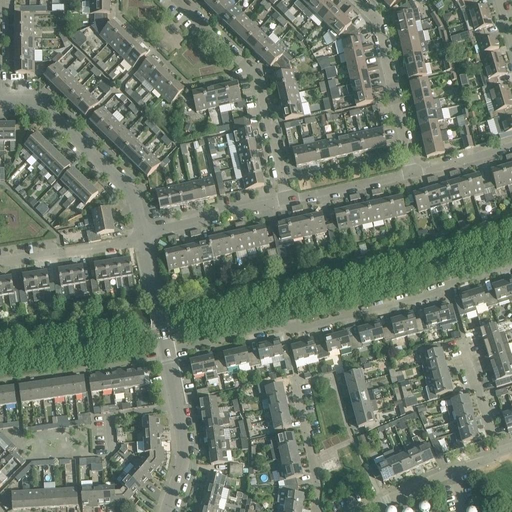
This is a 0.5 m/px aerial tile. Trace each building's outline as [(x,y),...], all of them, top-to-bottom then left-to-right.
[(207,0),(204,4),(213,12),(224,0),(207,0)] [(224,0),(213,12),(221,20),(234,6),(227,0),(224,0)] [(299,0),(294,5),(302,13),(307,7),(314,0),(299,0)] [(314,0),(307,7),(302,13),(310,20),(311,20),(315,15),(328,2),(329,3),(330,3),(332,0),(314,0)] [(398,0),(382,0),(382,1),(390,8),(398,0)] [(460,0),(456,3),(460,9),(474,2),(472,0),(460,0)] [(396,15),(394,16),(397,27),(414,23),(420,22),(418,11),(412,1),(395,11),(396,15)] [(442,1),(436,5),(439,10),(445,6),(442,1)] [(315,15),(311,20),(318,27),(323,22),(336,9),(330,3),(329,3),(328,2),(315,15)] [(474,2),(460,9),(463,15),(465,23),(489,16),(489,15),(491,15),(488,6),(477,9),(474,2)] [(85,3),(82,3),(82,15),(90,15),(95,15),(95,26),(103,22),(107,20),(107,15),(109,15),(109,3),(90,3),(85,3)] [(280,3),(276,8),(280,12),(284,7),(280,3)] [(221,20),(229,28),(242,14),(234,6),(221,20)] [(336,9),(323,22),(331,30),(343,17),(345,18),(349,14),(345,11),(342,15),(336,9)] [(229,28),(237,36),(250,22),(242,14),(229,28)] [(15,17),(15,28),(34,28),(34,16),(15,17)] [(468,32),(458,35),(461,42),(470,39),(485,35),(483,29),(492,26),(489,16),(465,23),(468,32)] [(333,44),(341,40),(357,31),(351,25),(351,24),(345,18),(343,17),(331,30),(327,33),(333,44)] [(443,27),(438,18),(434,20),(439,28),(443,27)] [(103,22),(91,27),(99,36),(108,44),(121,31),(113,22),(111,24),(107,20),(103,22)] [(237,36),(245,44),(259,30),(250,22),(237,36)] [(399,38),(417,33),(414,23),(397,27),(399,38)] [(15,28),(15,40),(34,40),(34,28),(15,28)] [(245,44),(254,52),(267,38),(259,30),(245,44)] [(121,31),(108,44),(116,52),(129,39),(121,31)] [(362,52),(368,51),(367,46),(361,48),(359,39),(357,31),(341,40),(344,54),(361,50),(362,52)] [(417,33),(399,38),(402,48),(419,44),(425,43),(423,32),(417,33)] [(267,38),(254,52),(262,60),(275,46),(280,41),(273,34),(268,39),(267,38)] [(478,45),(480,54),(489,51),(499,48),(496,38),(487,41),(485,35),(470,39),(472,47),(478,45)] [(129,39),(116,52),(124,60),(137,46),(129,39)] [(34,40),(15,40),(15,51),(34,51),(34,40)] [(275,46),(262,60),(270,68),(272,66),(275,70),(289,62),(282,56),(284,54),(283,54),(287,49),(280,42),(276,47),(275,46)] [(422,55),(419,44),(402,48),(404,59),(422,55)] [(137,46),(124,60),(133,68),(146,55),(137,46)] [(364,60),(362,52),(361,50),(344,54),(346,64),(364,60)] [(34,51),(15,51),(15,63),(34,62),(42,62),(42,51),(34,51)] [(490,57),(489,51),(480,54),(474,56),(476,63),(482,62),(484,70),(502,65),(499,54),(490,57)] [(316,60),(322,59),(324,59),(322,52),(317,53),(314,55),(316,60)] [(404,59),(406,69),(424,65),(422,55),(404,59)] [(137,73),(146,81),(159,67),(150,59),(137,73)] [(443,61),(446,72),(454,70),(451,59),(443,61)] [(364,60),(346,64),(349,75),(366,71),(367,73),(372,72),(371,67),(366,69),(364,60)] [(34,62),(15,63),(15,75),(34,74),(34,62)] [(277,75),(275,75),(277,87),(296,83),(293,71),(291,71),(289,62),(275,70),(277,75)] [(52,85),(65,71),(57,63),(56,65),(44,77),(52,85)] [(479,72),(483,88),(496,84),(498,83),(496,77),(507,74),(504,64),(502,65),(484,70),(479,72)] [(406,69),(409,80),(426,76),(424,65),(406,69)] [(146,81),(141,85),(150,93),(154,89),(167,75),(159,67),(146,81)] [(330,69),(325,70),(325,71),(328,80),(335,79),(333,68),(330,69)] [(52,85),(60,93),(74,79),(65,71),(52,85)] [(369,81),(367,73),(366,71),(349,75),(351,85),(369,81)] [(154,89),(162,97),(175,83),(167,75),(154,89)] [(69,101),(82,87),(74,79),(60,93),(69,101)] [(102,83),(101,84),(109,93),(110,91),(111,84),(110,83),(106,79),(102,83)] [(335,80),(328,82),(330,91),(337,89),(335,80)] [(430,91),(427,80),(410,84),(412,95),(430,91)] [(369,81),(351,85),(346,87),(349,97),(354,96),(371,92),(372,94),(377,93),(376,88),(371,90),(369,81)] [(184,91),(175,83),(162,97),(170,105),(179,96),(185,103),(187,97),(182,93),(184,91)] [(237,83),(226,86),(230,105),(241,102),(237,83)] [(277,87),(280,98),(298,94),(296,83),(277,87)] [(489,94),(492,103),(510,97),(507,87),(498,90),(496,84),(483,88),(481,88),(484,96),(489,94)] [(226,86),(215,89),(219,107),(230,105),(226,86)] [(69,101),(77,109),(90,95),(82,87),(69,101)] [(208,110),(219,107),(215,89),(203,91),(208,110)] [(332,101),(340,99),(338,89),(337,89),(330,91),(332,101)] [(196,112),(208,110),(203,91),(192,94),(192,96),(187,97),(185,103),(193,101),(196,112)] [(414,105),(432,101),(430,91),(412,95),(414,105)] [(374,103),(372,94),(371,92),(354,96),(356,107),(374,103)] [(280,98),(282,109),(301,105),(298,94),(280,98)] [(77,109),(85,117),(98,104),(90,95),(77,109)] [(494,119),(506,116),(504,110),(511,107),(511,103),(510,97),(492,103),(494,111),(489,113),(491,120),(494,119)] [(417,116),(441,110),(439,100),(432,101),(414,105),(417,116)] [(285,121),(303,116),(301,105),(282,109),(285,121)] [(90,121),(98,130),(111,116),(103,108),(90,121)] [(441,110),(417,116),(419,126),(437,122),(450,119),(448,109),(441,110)] [(494,119),(498,136),(504,134),(511,131),(511,120),(510,121),(509,115),(506,116),(494,119)] [(106,138),(119,124),(111,116),(98,130),(106,138)] [(245,127),(250,126),(250,123),(249,121),(244,122),(243,119),(233,121),(235,130),(245,127)] [(437,122),(419,126),(422,137),(439,133),(437,122)] [(4,125),(4,142),(10,142),(10,152),(15,152),(15,142),(15,124),(4,125)] [(106,138),(114,146),(128,132),(119,124),(106,138)] [(186,126),(184,132),(191,135),(193,129),(186,126)] [(382,128),(370,131),(375,150),(386,147),(382,128)] [(251,130),(233,134),(235,146),(254,141),(251,130)] [(359,134),(363,152),(375,150),(370,131),(359,134)] [(446,131),(439,133),(422,137),(424,147),(442,143),(448,142),(446,131)] [(114,146),(123,154),(136,140),(128,132),(114,146)] [(33,155),(46,143),(37,134),(25,147),(30,152),(23,159),(26,162),(33,155)] [(359,134),(348,136),(352,155),(363,152),(359,134)] [(337,139),(341,157),(352,155),(348,136),(337,139)] [(465,138),(461,139),(464,150),(472,148),(469,137),(465,138)] [(314,138),(302,140),(304,146),(308,165),(319,162),(315,144),(314,138)] [(337,139),(326,141),(330,160),(341,157),(337,139)] [(123,154),(131,162),(144,148),(136,140),(123,154)] [(235,146),(238,157),(256,152),(254,141),(235,146)] [(315,144),(319,162),(330,160),(326,141),(315,144)] [(42,163),(54,151),(46,143),(33,155),(38,160),(31,166),(35,170),(42,163)] [(442,143),(424,147),(427,158),(444,154),(442,143)] [(308,165),(304,146),(292,149),(296,167),(308,165)] [(131,162),(139,170),(152,156),(144,148),(131,162)] [(50,171),(62,159),(54,151),(42,163),(46,167),(39,174),(43,178),(50,171)] [(256,152),(238,157),(240,168),(259,163),(256,152)] [(159,166),(160,164),(152,156),(139,170),(147,178),(159,166)] [(62,159),(50,171),(54,175),(47,182),(51,186),(58,179),(70,167),(62,159)] [(240,168),(243,179),(261,175),(259,163),(240,168)] [(511,164),(502,168),(508,186),(511,184),(511,164)] [(496,189),(508,186),(502,168),(491,171),(494,182),(488,184),(490,189),(494,188),(496,187),(496,189)] [(69,190),(82,178),(73,169),(61,182),(66,187),(59,194),(62,197),(69,190)] [(243,179),(245,190),(264,186),(261,175),(243,179)] [(479,175),(468,178),(473,196),(484,193),(485,196),(484,196),(486,203),(493,201),(492,197),(490,189),(488,184),(482,186),(479,175)] [(77,198),(90,186),(82,178),(69,190),(74,195),(67,202),(71,205),(77,198)] [(468,178),(457,181),(462,200),(473,196),(468,178)] [(201,181),(205,200),(216,197),(212,179),(201,181)] [(190,184),(194,202),(205,200),(201,181),(190,184)] [(457,181),(446,185),(451,203),(462,200),(457,181)] [(178,186),(183,205),(194,202),(190,184),(178,186)] [(446,185),(435,188),(440,206),(451,203),(446,185)] [(90,186),(77,198),(82,202),(75,210),(79,213),(86,206),(98,194),(90,186)] [(167,189),(171,207),(183,205),(178,186),(167,189)] [(435,188),(424,191),(430,209),(440,206),(435,188)] [(167,189),(156,191),(160,210),(171,207),(167,189)] [(418,213),(430,209),(424,191),(413,195),(416,205),(410,207),(411,212),(417,210),(418,213)] [(32,197),(27,202),(32,208),(37,203),(32,197)] [(402,197),(390,200),(394,218),(406,215),(405,214),(411,212),(410,207),(404,209),(402,197)] [(390,200),(379,202),(383,221),(394,218),(390,200)] [(379,202),(368,205),(372,223),(383,221),(379,202)] [(42,203),(36,210),(43,217),(49,210),(42,203)] [(368,205),(357,207),(361,226),(372,223),(368,205)] [(357,207),(346,210),(350,228),(361,226),(357,207)] [(85,226),(95,224),(112,221),(109,209),(92,213),(94,219),(84,221),(85,226)] [(338,231),(350,228),(346,210),(334,212),(337,224),(331,225),(332,230),(338,229),(338,231)] [(322,214),(310,217),(314,235),(326,233),(326,231),(328,231),(330,243),(334,242),(332,230),(331,225),(325,226),(322,214)] [(303,238),(314,235),(310,217),(299,219),(303,238)] [(288,222),(292,240),(293,240),(303,238),(299,219),(288,222)] [(114,232),(112,221),(95,224),(96,230),(86,232),(89,243),(101,241),(100,235),(114,232)] [(278,229),(272,230),(274,237),(273,237),(274,242),(275,242),(276,249),(283,248),(293,245),(294,245),(293,240),(292,240),(288,222),(277,225),(278,229)] [(253,229),(257,248),(269,245),(268,244),(274,242),(273,237),(267,238),(265,227),(253,229)] [(242,232),(246,250),(257,248),(253,229),(242,232)] [(231,234),(235,253),(246,250),(242,232),(231,234)] [(220,237),(224,255),(235,253),(231,234),(220,237)] [(220,237),(208,240),(209,242),(213,261),(214,261),(213,258),(224,255),(220,237)] [(213,261),(209,242),(198,245),(202,264),(213,261)] [(202,264),(198,245),(187,248),(191,266),(202,264)] [(191,266),(187,248),(176,250),(180,269),(191,266)] [(180,269),(176,250),(164,253),(168,271),(180,269)] [(118,261),(121,279),(128,278),(129,288),(134,287),(133,277),(130,259),(123,260),(123,258),(120,258),(120,257),(117,257),(118,261)] [(106,259),(106,263),(109,281),(116,280),(117,290),(122,289),(121,279),(118,261),(111,262),(111,259),(108,260),(108,259),(106,259)] [(111,291),(109,281),(106,263),(99,264),(99,261),(96,262),(96,261),(94,261),(94,265),(96,280),(90,281),(92,293),(98,292),(97,282),(104,281),(105,291),(111,291)] [(70,265),(70,268),(73,286),(80,285),(82,295),(87,294),(85,284),(83,266),(76,268),(75,265),(73,265),(72,264),(70,265)] [(75,296),(73,286),(70,268),(64,269),(63,267),(61,267),(61,266),(58,266),(59,270),(58,270),(61,286),(55,286),(57,299),(63,298),(61,288),(68,287),(70,297),(75,296)] [(34,270),(35,274),(38,292),(44,290),(46,301),(51,300),(50,290),(47,272),(40,273),(39,270),(37,271),(37,270),(34,270)] [(38,292),(35,274),(28,275),(28,272),(25,273),(25,271),(22,272),(23,276),(25,291),(19,292),(21,304),(27,303),(25,293),(32,292),(34,302),(39,302),(38,292)] [(0,275),(0,285),(2,297),(9,296),(10,306),(15,305),(14,295),(11,277),(4,278),(4,276),(1,276),(1,275),(0,275)] [(494,292),(489,294),(493,306),(498,305),(509,301),(508,298),(504,282),(500,283),(499,281),(491,283),(494,292)] [(473,292),(470,293),(475,308),(486,304),(487,308),(493,306),(489,294),(484,296),(481,286),(472,289),(473,292)] [(460,298),(454,300),(456,304),(460,317),(476,312),(470,293),(468,294),(467,291),(458,294),(460,298)] [(438,308),(435,309),(439,324),(440,328),(457,323),(452,305),(446,307),(445,303),(437,305),(438,308)] [(439,324),(435,309),(432,310),(431,307),(423,309),(425,318),(420,320),(423,332),(429,331),(428,327),(439,324)] [(405,317),(402,318),(406,333),(407,337),(423,332),(420,320),(415,321),(412,312),(404,314),(405,317)] [(387,329),(390,341),(407,337),(406,333),(402,318),(399,319),(398,316),(390,318),(392,327),(387,329)] [(384,343),(390,341),(387,329),(381,330),(379,321),(371,323),(371,326),(368,327),(373,342),(384,339),(384,343)] [(362,345),(373,342),(368,327),(366,327),(365,324),(356,327),(359,336),(354,337),(357,350),(363,348),(362,345)] [(480,341),(499,335),(496,325),(480,330),(481,336),(479,337),(480,341)] [(338,335),(335,335),(339,351),(350,348),(351,351),(357,350),(354,337),(348,339),(346,329),(337,332),(338,335)] [(328,354),(339,351),(335,335),(332,336),(332,333),(323,336),(326,345),(320,346),(324,359),(329,357),(328,354)] [(484,345),(486,351),(508,344),(505,334),(499,335),(480,341),(482,346),(484,345)] [(272,359),(273,364),(284,361),(283,360),(289,359),(286,346),(281,347),(279,338),(270,340),(271,343),(268,344),(272,359)] [(318,360),(324,359),(320,346),(315,348),(312,338),(304,341),(305,343),(302,344),(306,360),(317,357),(318,360)] [(272,359),(268,344),(265,344),(264,341),(256,343),(258,353),(253,354),(256,366),(261,365),(261,362),(272,359)] [(295,363),(306,360),(302,344),(299,345),(298,342),(290,344),(295,363)] [(485,357),(487,362),(511,354),(508,344),(486,351),(488,356),(485,357)] [(250,368),(256,366),(253,354),(247,355),(245,346),(237,348),(237,351),(234,351),(238,367),(249,364),(250,368)] [(425,354),(427,365),(444,361),(441,350),(434,352),(433,346),(421,349),(423,355),(425,354)] [(238,367),(234,351),(232,352),(231,349),(222,351),(225,360),(219,361),(222,374),(228,373),(227,369),(238,367)] [(217,375),(222,374),(219,361),(214,363),(212,353),(203,355),(204,358),(201,359),(204,374),(206,382),(218,380),(217,375)] [(493,371),(511,365),(511,357),(511,354),(487,362),(488,367),(491,366),(493,371)] [(193,377),(204,374),(201,359),(198,359),(197,356),(189,358),(193,377)] [(427,365),(422,367),(424,377),(447,371),(444,361),(427,365)] [(493,383),(495,382),(496,388),(511,383),(511,365),(493,371),(494,377),(491,378),(493,383)] [(143,369),(132,371),(134,387),(145,386),(143,369)] [(132,371),(121,372),(124,389),(134,387),(132,371)] [(344,376),(347,386),(364,382),(361,371),(344,376)] [(450,382),(447,371),(424,377),(427,387),(450,382)] [(121,372),(111,374),(113,390),(114,396),(124,395),(124,389),(121,372)] [(111,374),(100,375),(102,392),(113,390),(111,374)] [(397,378),(395,374),(389,375),(392,385),(398,383),(397,378)] [(100,375),(89,377),(91,394),(102,392),(100,375)] [(86,395),(84,378),(73,379),(75,396),(86,395)] [(75,396),(73,379),(62,381),(64,398),(75,396)] [(275,386),(274,380),(262,383),(263,389),(265,389),(267,399),(284,396),(282,385),(275,386)] [(64,398),(62,381),(51,382),(54,399),(64,398)] [(402,394),(407,393),(405,387),(409,386),(408,381),(400,384),(402,394)] [(54,399),(51,382),(41,384),(43,401),(54,399)] [(350,397),(366,392),(364,382),(347,386),(350,397)] [(426,388),(429,402),(438,399),(437,396),(453,392),(450,382),(427,387),(426,388)] [(43,401),(41,384),(30,385),(32,402),(43,401)] [(32,402),(30,385),(19,387),(21,404),(32,402)] [(14,387),(3,389),(5,406),(16,404),(14,387)] [(209,395),(208,389),(196,391),(198,397),(209,395)] [(495,392),(497,397),(507,394),(506,389),(495,392)] [(372,391),(366,392),(350,397),(353,407),(375,401),(372,391)] [(406,409),(411,407),(407,393),(402,394),(406,409)] [(267,399),(262,401),(264,411),(270,410),(287,406),(284,396),(267,399)] [(445,402),(448,413),(470,407),(468,396),(445,402)] [(200,407),(197,407),(198,412),(217,410),(216,399),(207,400),(199,401),(200,407)] [(375,401),(353,407),(355,418),(372,413),(378,412),(375,401)] [(289,417),(287,406),(270,410),(272,420),(289,417)] [(426,412),(424,406),(417,408),(419,414),(426,412)] [(448,413),(451,424),(456,422),(473,418),(470,407),(448,413)] [(217,410),(198,412),(199,417),(202,417),(202,423),(205,423),(205,422),(228,419),(228,413),(225,412),(218,413),(217,410)] [(511,411),(502,415),(508,433),(511,432),(511,411)] [(375,423),(372,413),(355,418),(358,428),(365,427),(366,432),(380,426),(379,422),(375,423)] [(416,413),(403,418),(404,422),(417,417),(416,413)] [(89,414),(78,416),(79,421),(79,426),(84,425),(90,424),(89,414)] [(51,418),(52,424),(67,422),(66,415),(51,418)] [(289,417),(272,420),(275,431),(292,428),(289,417)] [(403,418),(392,423),(394,427),(399,425),(402,431),(407,429),(404,422),(403,418)] [(456,422),(459,433),(476,428),(473,418),(456,422)] [(159,419),(143,420),(143,432),(160,431),(159,419)] [(206,428),(203,428),(203,433),(223,431),(222,426),(227,425),(229,424),(228,419),(205,422),(205,423),(206,428)] [(384,431),(394,427),(392,423),(383,427),(384,431)] [(458,444),(454,446),(455,451),(464,448),(463,443),(479,439),(476,428),(459,433),(455,434),(458,444)] [(223,431),(203,433),(204,438),(207,438),(208,444),(224,441),(229,441),(230,440),(229,430),(223,431)] [(160,431),(143,432),(144,442),(160,442),(160,431)] [(293,434),(270,439),(271,446),(269,446),(270,451),(272,450),(295,445),(293,434)] [(364,436),(359,439),(363,446),(368,443),(364,436)] [(2,440),(0,441),(0,444),(6,450),(12,444),(5,437),(1,440),(2,440)] [(414,444),(416,449),(423,465),(433,461),(426,445),(421,447),(417,437),(412,440),(414,444)] [(435,452),(441,449),(436,439),(435,440),(430,442),(435,452)] [(209,449),(206,450),(206,455),(226,452),(231,452),(229,441),(224,441),(208,444),(209,449)] [(144,442),(137,443),(138,454),(145,454),(149,454),(149,453),(161,452),(160,442),(144,442)] [(12,444),(6,450),(14,458),(17,455),(13,451),(16,448),(12,444)] [(406,454),(413,469),(423,465),(416,449),(414,444),(404,448),(406,454)] [(295,445),(272,450),(274,461),(277,460),(298,456),(295,445)] [(393,451),(383,455),(393,478),(403,474),(396,458),(393,451)] [(146,463),(154,471),(162,463),(164,463),(163,452),(161,452),(149,453),(149,454),(150,459),(146,463)] [(226,452),(206,455),(207,460),(210,459),(211,465),(227,463),(226,452)] [(406,454),(396,458),(403,474),(413,469),(406,454)] [(14,458),(22,466),(25,463),(17,455),(14,458)] [(383,483),(393,478),(383,455),(382,455),(383,456),(373,460),(375,465),(370,467),(375,479),(380,476),(383,483)] [(298,456),(277,460),(279,471),(283,470),(300,466),(298,456)] [(142,460),(135,468),(147,479),(154,471),(146,463),(142,460)] [(31,462),(18,475),(21,478),(32,467),(32,462),(31,462)] [(303,477),(300,466),(283,470),(277,471),(279,482),(281,482),(282,487),(298,487),(296,479),(303,477)] [(135,468),(128,476),(140,488),(147,479),(135,468)] [(0,471),(0,487),(2,486),(8,480),(0,472),(0,471)] [(204,484),(223,489),(226,478),(210,474),(208,480),(205,479),(204,484)] [(128,476),(120,485),(124,488),(133,496),(140,488),(128,476)] [(206,489),(204,495),(221,499),(223,489),(204,484),(203,489),(206,489)] [(279,487),(277,503),(285,504),(302,506),(304,495),(297,494),(298,487),(282,487),(279,487)] [(103,488),(92,489),(93,506),(104,505),(103,488)] [(115,488),(103,488),(104,505),(115,504),(114,492),(115,492),(115,488)] [(115,492),(114,492),(115,504),(115,506),(126,506),(126,504),(133,496),(124,488),(120,492),(115,492)] [(66,490),(67,507),(78,507),(77,489),(66,490)] [(92,489),(81,490),(82,506),(93,506),(92,489)] [(55,491),(56,508),(67,507),(66,490),(55,491)] [(45,508),(44,491),(33,492),(34,509),(45,508)] [(44,491),(45,508),(56,508),(55,491),(44,491)] [(34,509),(33,492),(23,493),(24,510),(34,509)] [(24,510),(23,493),(11,493),(12,510),(24,510)] [(221,499),(204,495),(203,501),(200,500),(199,505),(218,510),(221,499)] [(419,508),(419,509),(419,510),(419,511),(420,511),(419,511),(428,511),(429,511),(430,511),(430,510),(430,509),(430,508),(430,507),(430,506),(429,506),(429,505),(429,504),(428,504),(427,504),(427,503),(426,503),(425,503),(424,503),(423,503),(422,503),(421,504),(420,504),(420,505),(419,506),(419,507),(419,508)]
